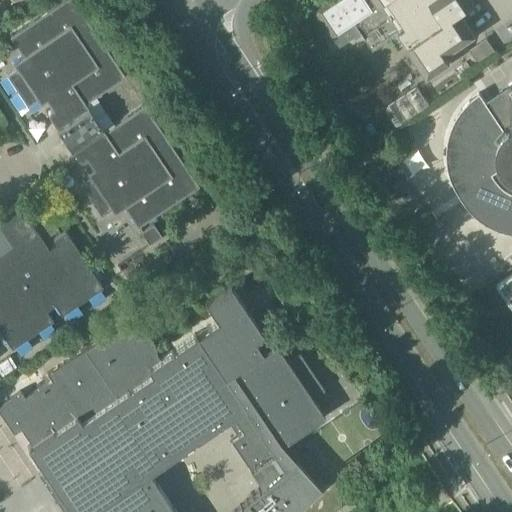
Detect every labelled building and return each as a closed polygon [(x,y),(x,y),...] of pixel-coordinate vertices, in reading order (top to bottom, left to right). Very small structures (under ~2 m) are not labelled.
[(125,75),(74,0),(61,0),(10,35),(23,55),(13,62),(16,67),(7,73),(28,105),(38,98),(41,103),(47,99),(52,108),(49,111),(49,113),(49,115),(79,159),(80,160),(83,161),(87,159),(93,167),(87,171),(90,176),(80,183),(101,214),(111,208),(114,213),(124,206),(138,226),(199,185),(145,104),(105,130),(85,102),(125,75)] [(340,45),(361,31),(373,49),(392,36),(397,43),(404,38),(408,44),(408,45),(428,74),(450,59),(446,52),(474,33),(460,11),(474,2),(472,0),(317,0),(311,4),(332,35),(332,34),(340,45)] [(453,183),(460,194),(464,200),(472,210),(482,219),(494,226),(498,227),(505,229),(511,229),(511,87),(488,104),(480,92),(470,100),(461,109),(455,120),(449,132),(447,144),(447,157),(449,170),(453,183)] [(58,229),(40,202),(32,207),(50,235),(58,229)] [(0,329),(11,347),(53,319),(46,309),(55,303),(61,313),(103,285),(65,229),(53,237),(56,242),(48,247),(18,203),(0,214),(0,329)] [(416,222),(421,229),(438,219),(432,211),(416,222)] [(153,223),(141,231),(149,243),(162,235),(153,223)] [(511,306),(511,273),(497,284),(511,306)] [(21,390),(0,403),(0,411),(13,432),(20,427),(31,443),(27,446),(69,508),(71,511),(288,511),(314,489),(281,442),(324,413),(312,396),(324,388),(299,350),(287,358),(275,340),(262,349),(255,339),(263,333),(230,284),(205,301),(217,319),(207,326),(207,327),(160,357),(156,351),(154,342),(150,335),(141,328),(136,321),(128,326),(124,320),(47,372),(51,378),(25,396),(21,390)]
